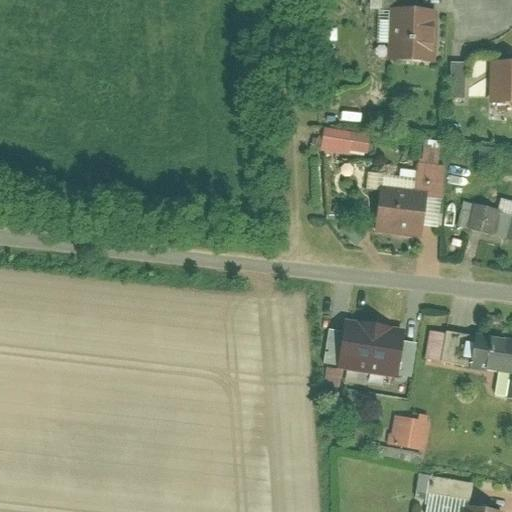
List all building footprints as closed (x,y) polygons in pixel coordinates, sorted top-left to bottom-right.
[(385,0),(386,9),(393,9),(426,9),(425,0),(385,0)] [(392,62),(435,63),(436,10),(426,9),(393,9),(392,62)] [(467,63),(451,62),(450,97),(466,98),(467,63)] [(511,63),(492,63),(491,104),(511,104),(511,63)] [(373,134),(327,129),(324,153),(370,159),(373,134)] [(443,199),(447,166),(421,163),(417,196),(428,197),(443,199)] [(417,196),(383,192),(377,234),(423,240),(428,197),(417,196)] [(471,229),(495,235),(501,212),(477,206),(471,229)] [(511,239),(511,235),(511,214),(501,212),(495,235),(511,239)] [(359,322),(346,321),(339,369),(398,378),(405,329),(391,327),(392,320),(360,315),(359,322)] [(421,361),(433,364),(439,335),(426,332),(421,361)] [(511,341),(478,336),(473,369),(511,374),(511,341)] [(432,422),(397,417),(393,447),(428,452),(432,422)] [(411,500),(424,501),(427,479),(414,477),(411,500)] [(476,483),(433,477),(430,497),(473,504),(476,483)]
